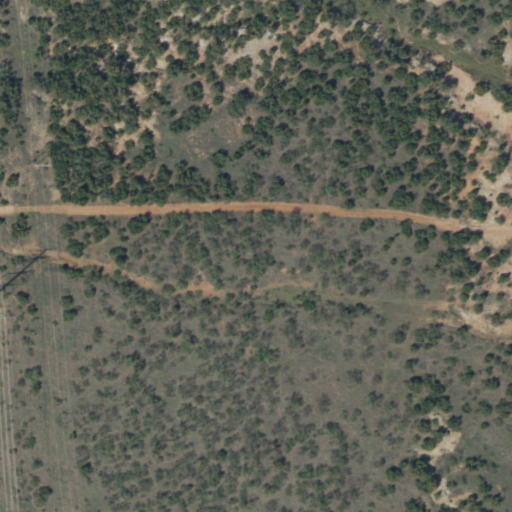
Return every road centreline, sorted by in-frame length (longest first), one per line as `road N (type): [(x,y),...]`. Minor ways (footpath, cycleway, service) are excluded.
road 1 (residential): [(0,282),(79,301),(387,342),(511,329)]
road 2 (residential): [(369,511),(375,442),(402,341)]
